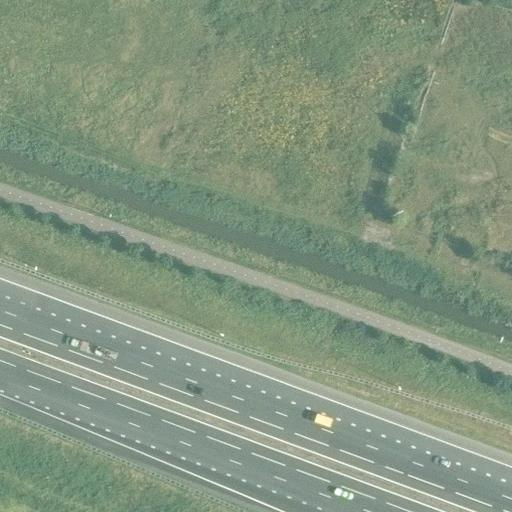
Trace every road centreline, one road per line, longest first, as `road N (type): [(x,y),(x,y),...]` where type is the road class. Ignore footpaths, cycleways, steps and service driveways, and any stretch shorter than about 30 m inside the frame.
road 1 (motorway): [(511,500),(0,311)]
road 2 (motorway): [(0,376),(368,511)]
